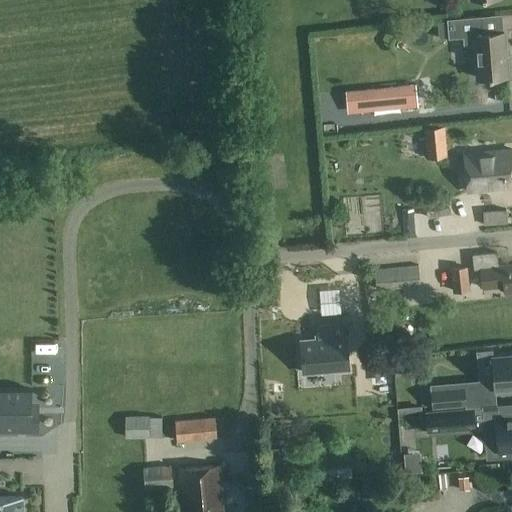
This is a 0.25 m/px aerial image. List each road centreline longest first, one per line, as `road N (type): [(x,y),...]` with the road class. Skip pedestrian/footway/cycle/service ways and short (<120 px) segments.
road 1 (unclassified): [(259,258),(220,206),(184,187),(127,187),(86,203),(70,228),(68,423)]
road 2 (unclassified): [(511,237),(259,258)]
road 3 (unclassified): [(259,258),(250,294),(250,403),(238,435)]
